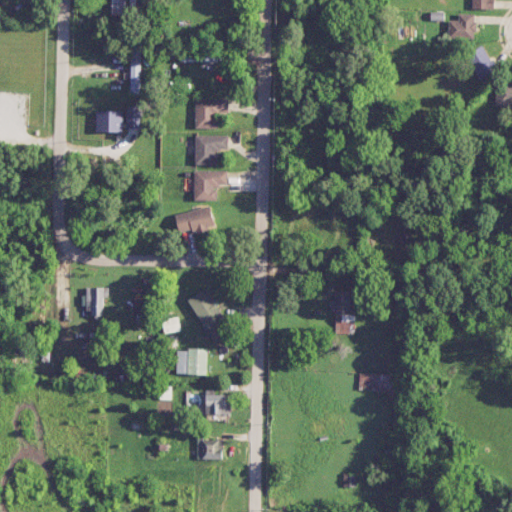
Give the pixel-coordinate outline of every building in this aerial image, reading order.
[(111,0),(111,14),(125,15),(124,0),(111,0)] [(475,13),(458,13),(458,20),(449,20),(448,37),(475,38),(475,13)] [(494,70),(483,45),(466,53),(477,78),(494,70)] [(131,46),(130,92),(140,93),(141,46),(131,46)] [(181,51),(181,61),(217,61),(217,52),(181,51)] [(496,105),(511,104),(511,82),(495,83),(496,105)] [(228,112),(228,98),(195,97),(195,127),(217,127),(217,111),(228,112)] [(140,127),(140,105),(127,105),(127,127),(140,127)] [(96,131),(122,131),(122,110),(96,110),(96,131)] [(228,149),(228,134),(195,134),(195,164),(219,164),(218,149),(228,149)] [(228,170),(195,169),(194,199),(218,200),(218,183),(227,184),(228,170)] [(174,214),(179,232),(193,229),(194,233),(215,227),(210,205),(174,214)] [(108,287),(86,287),(86,315),(103,315),(103,296),(108,296),(108,287)] [(206,287),(188,299),(214,341),(232,329),(206,287)] [(355,333),(356,290),(334,289),(334,299),(330,299),(329,310),(335,310),(335,333),(355,333)] [(165,333),(181,329),(178,316),(162,319),(165,333)] [(207,348),(177,348),(177,373),(207,373),(207,348)] [(396,391),(397,373),(359,372),(359,390),(396,391)] [(205,389),(206,414),(230,413),(230,394),(215,394),(215,389),(205,389)] [(197,458),(222,458),(222,439),(197,438),(197,458)]
